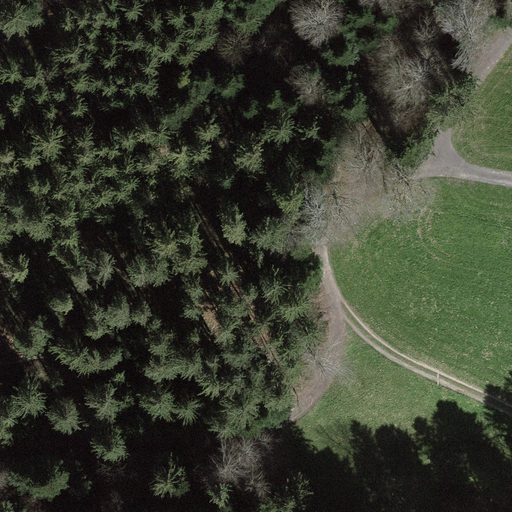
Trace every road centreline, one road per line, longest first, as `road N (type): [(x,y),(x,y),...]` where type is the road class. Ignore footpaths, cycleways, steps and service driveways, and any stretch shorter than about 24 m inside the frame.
road 1 (track): [(0,452),(246,430),(299,413),(331,367),(337,300),(327,220),(353,188)]
road 2 (track): [(511,412),(417,369),(368,336),(337,300)]
road 3 (track): [(511,17),(435,97),(441,169)]
road 4 (unclassified): [(353,188),(441,169),(511,181)]
